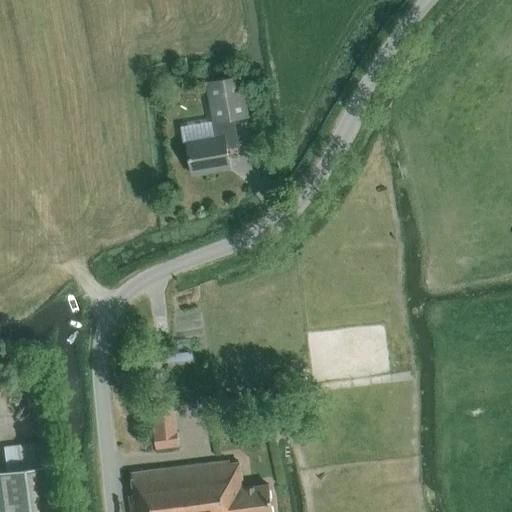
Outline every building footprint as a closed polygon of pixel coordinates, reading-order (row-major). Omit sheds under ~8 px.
[(206,82),(212,123),(233,120),(249,117),(242,76),(206,82)] [(186,143),(192,175),(230,168),(226,149),(238,147),(233,120),(212,123),(215,138),(186,143)] [(273,376),(277,392),(277,393),(300,389),(300,388),(297,371),(273,376)] [(156,450),(179,447),(173,406),(151,409),(154,434),(156,450)] [(228,465),(228,462),(130,474),(133,495),(128,496),(130,511),(272,511),(269,486),(242,489),(239,464),(228,465)] [(56,511),(50,467),(0,473),(0,511),(56,511)]
